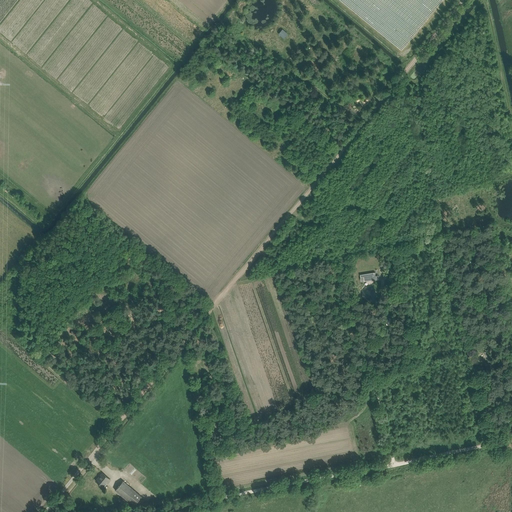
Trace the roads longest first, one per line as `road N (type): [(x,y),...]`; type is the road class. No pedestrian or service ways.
road 1 (track): [(92,455),(462,0)]
road 2 (track): [(446,452),(144,511)]
road 3 (unknown): [(367,312),(393,463)]
road 4 (track): [(511,120),(484,0)]
